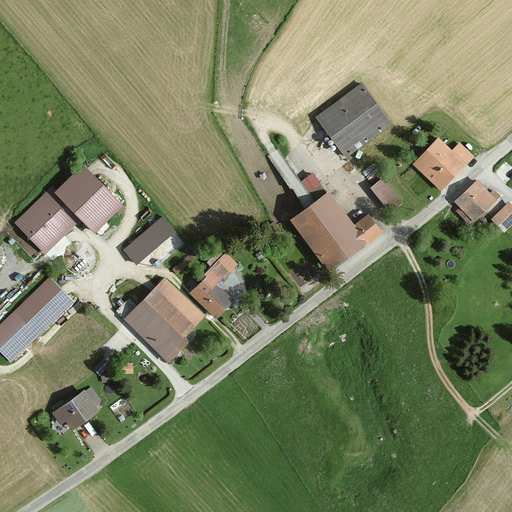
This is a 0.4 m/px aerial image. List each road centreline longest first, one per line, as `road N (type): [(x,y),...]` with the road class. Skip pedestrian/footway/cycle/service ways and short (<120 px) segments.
road 1 (unclassified): [(511,141),(192,395),(27,511)]
road 2 (track): [(399,234),(426,294),(433,355),(454,393),(475,411),(511,385)]
road 3 (track): [(241,357),(228,333),(167,273),(107,263)]
